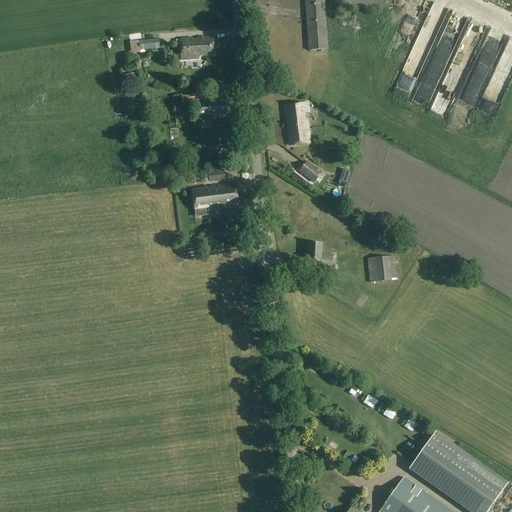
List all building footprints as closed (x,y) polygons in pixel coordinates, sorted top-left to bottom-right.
[(304,0),(308,52),(328,50),(324,0),(304,0)] [(333,0),(334,11),(385,8),(384,0),(333,0)] [(160,48),(159,38),(138,41),(140,51),(160,48)] [(215,58),(214,38),(199,38),(197,43),(191,43),(191,39),(180,39),(180,60),(215,58)] [(491,69),(475,113),(490,118),(505,74),(491,69)] [(199,83),(212,81),(211,73),(198,74),(199,83)] [(134,74),(126,75),(127,83),(136,82),(134,74)] [(464,74),(457,102),(472,106),(476,89),(469,87),(472,76),(464,74)] [(390,90),(403,95),(409,80),(397,75),(390,90)] [(182,103),(202,100),(201,93),(181,96),(182,103)] [(230,117),(227,98),(214,100),(214,102),(197,105),(199,118),(210,117),(210,120),(230,117)] [(305,120),(304,113),(308,113),(307,103),(284,106),(285,116),(286,116),(289,146),(309,144),(307,120),(305,120)] [(313,183),(321,173),(307,161),(298,171),(313,183)] [(175,175),(189,174),(189,166),(174,167),(175,175)] [(209,183),(225,181),(223,170),(207,172),(209,183)] [(208,210),(239,207),(236,184),(205,187),(205,189),(192,191),(194,209),(198,209),(199,213),(208,212),(208,210)] [(314,212),(319,222),(329,217),(324,208),(314,212)] [(332,260),(333,255),(320,254),(321,243),(309,242),(308,259),(320,260),(320,259),(332,260)] [(369,282),(397,280),(395,257),(367,259),(369,282)] [(348,386),(344,394),(356,399),(359,390),(348,386)] [(367,409),(374,401),(366,394),(359,403),(367,409)] [(387,407),(379,414),(386,421),(394,414),(387,407)] [(312,419),(316,424),(322,420),(319,415),(312,419)] [(332,418),(328,423),(335,428),(339,422),(332,418)] [(404,419),(400,430),(411,433),(415,422),(404,419)] [(468,511),(486,511),(507,483),(435,432),(409,470),(468,511)] [(321,449),(331,455),(336,446),(327,440),(321,449)] [(406,441),(401,448),(409,453),(414,447),(406,441)] [(345,458),(341,463),(350,468),(353,463),(345,458)] [(452,511),(403,478),(379,511),(359,511),(351,506),(347,511),(452,511)]
